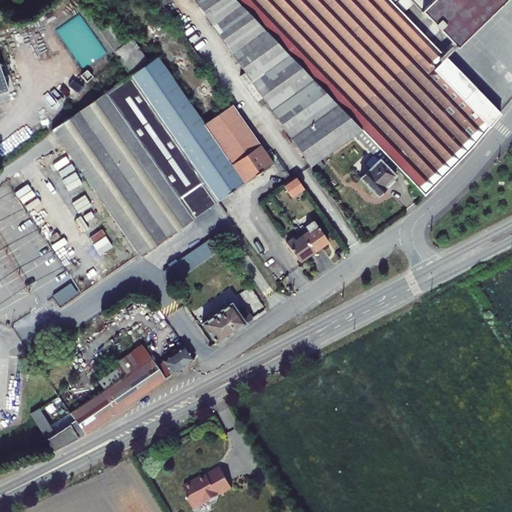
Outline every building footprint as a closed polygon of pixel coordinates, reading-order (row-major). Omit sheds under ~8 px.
[(234,0),(160,0),(163,6),(172,0),(194,0),(243,70),(239,73),(251,89),(255,87),(310,166),(319,160),(354,135),(360,131),(234,0)] [(397,170),(419,194),(457,154),(492,114),(385,0),(234,0),(360,131),(397,170)] [(500,0),(414,0),(455,43),(500,0)] [(203,182),(217,202),(243,184),(204,126),(157,58),(131,76),(179,146),(178,147),(203,182)] [(0,91),(8,89),(0,63),(0,91)] [(52,130),(139,256),(194,218),(179,199),(203,182),(178,147),(179,146),(131,76),(52,130)] [(204,126),(243,184),(264,170),(273,163),(233,106),(204,126)] [(397,170),(360,131),(354,135),(373,155),(364,163),(369,169),(360,178),(377,196),(385,187),(384,186),(395,176),(393,174),(397,170)] [(310,166),(315,174),(325,167),(319,160),(310,166)] [(286,183),(295,195),(303,189),(295,177),(286,183)] [(179,199),(194,218),(217,202),(203,182),(179,199)] [(282,185),(291,198),(295,195),(286,183),(282,185)] [(0,205),(0,310),(66,272),(15,196),(0,205)] [(302,236),(314,251),(328,241),(313,221),(305,227),(309,231),(302,236)] [(286,243),(299,262),(314,251),(302,236),(295,241),(293,238),(286,243)] [(163,271),(171,283),(220,250),(212,238),(163,271)] [(340,254),(342,258),(348,253),(346,249),(340,254)] [(78,293),(71,283),(53,295),(60,305),(78,293)] [(231,303),(202,323),(216,344),(253,318),(246,309),(238,314),(231,303)] [(84,330),(82,326),(60,341),(63,345),(84,330)] [(104,389),(70,413),(75,420),(85,435),(165,379),(156,366),(142,345),(115,363),(118,367),(98,381),(104,389)] [(156,366),(165,379),(195,359),(184,345),(161,361),(162,362),(156,366)] [(13,419),(25,419),(26,362),(15,362),(13,419)] [(52,451),(85,435),(75,420),(54,433),(39,408),(30,413),(46,439),(52,451)] [(218,494),(232,487),(221,467),(202,478),(198,477),(183,486),(189,496),(188,497),(194,508),(206,501),(206,502),(212,504),(217,501),(219,495),(218,494)]
